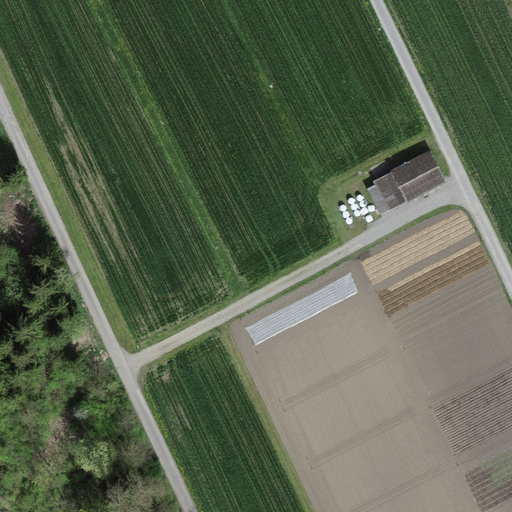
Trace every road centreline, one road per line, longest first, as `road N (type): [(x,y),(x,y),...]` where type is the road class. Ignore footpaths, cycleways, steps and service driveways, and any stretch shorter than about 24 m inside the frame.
road 1 (track): [(0,91),(194,511)]
road 2 (track): [(464,191),(127,365)]
road 3 (track): [(511,288),(372,0)]
